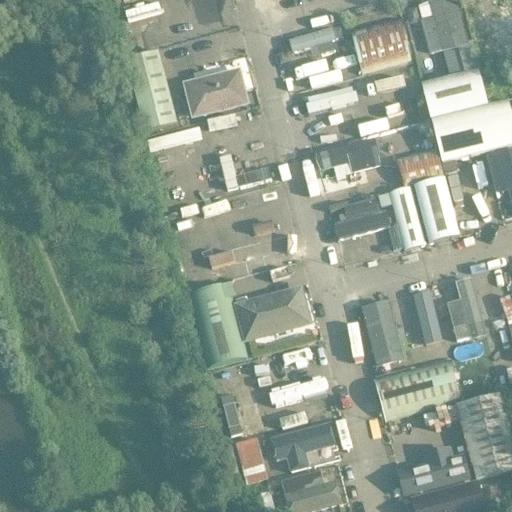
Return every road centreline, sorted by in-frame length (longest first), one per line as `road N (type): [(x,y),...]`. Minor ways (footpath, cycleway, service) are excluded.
road 1 (residential): [(330,294),(260,24),(350,0)]
road 2 (residential): [(386,511),(330,294)]
road 3 (residential): [(511,246),(330,294)]
